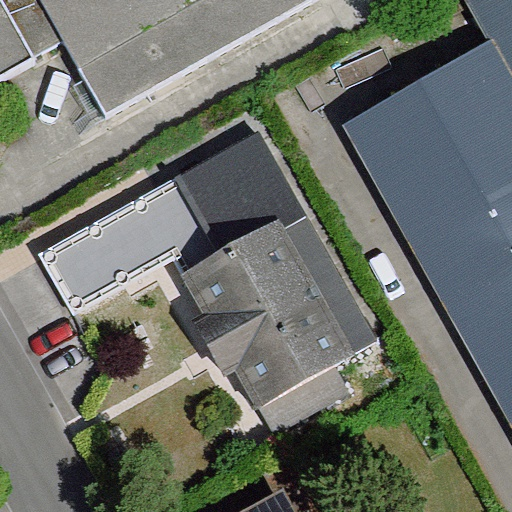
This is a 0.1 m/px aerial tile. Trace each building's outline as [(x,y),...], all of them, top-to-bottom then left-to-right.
[(312,0),(0,0),(0,77),(65,41),(107,115),(312,0)] [(511,81),(511,0),(466,0),(489,41),(511,81)] [(511,428),(511,81),(489,41),(344,126),(511,428)] [(254,134),(37,258),(71,317),(171,260),(203,315),(191,322),(223,378),(234,371),(257,412),(262,409),(276,434),(347,393),(331,366),(373,342),(254,134)] [(290,511),(280,493),(247,511),(290,511)]
